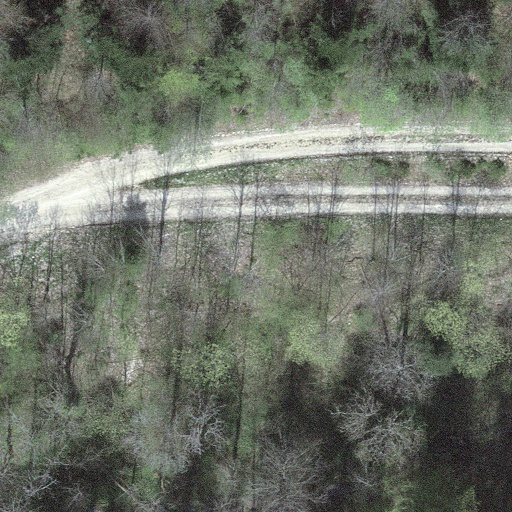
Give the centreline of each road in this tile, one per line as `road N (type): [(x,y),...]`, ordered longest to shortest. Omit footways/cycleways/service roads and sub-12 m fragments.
road 1 (track): [(0,227),(511,214)]
road 2 (track): [(34,221),(164,168),(511,152)]
